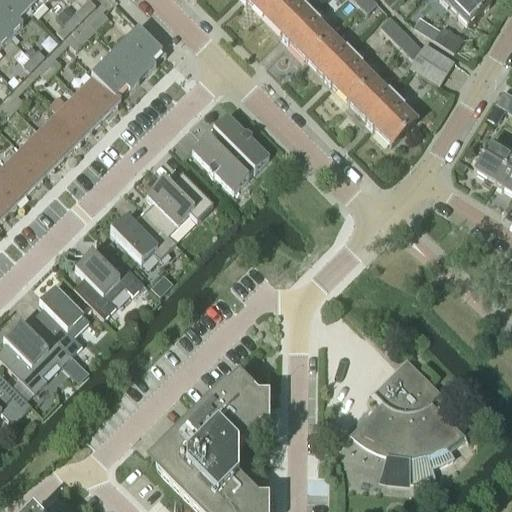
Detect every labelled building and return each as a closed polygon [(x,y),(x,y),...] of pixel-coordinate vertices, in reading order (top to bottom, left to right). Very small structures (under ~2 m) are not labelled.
[(0,0),(0,51),(23,28),(19,24),(29,14),(14,0),(0,0)] [(14,0),(29,14),(38,5),(42,9),(51,0),(14,0)] [(240,0),(263,23),(286,0),(240,0)] [(305,66),(332,39),(293,0),(286,0),(263,23),(305,66)] [(358,0),(353,6),(359,12),(370,2),(368,0),(358,0)] [(394,0),(391,0),(385,7),(392,15),(401,6),(394,0)] [(434,0),(449,14),(463,0),(434,0)] [(483,0),(463,0),(449,14),(467,32),(491,8),(483,0)] [(370,2),(359,12),(366,19),(377,9),(370,2)] [(76,3),(69,9),(74,14),(81,8),(76,3)] [(80,12),(87,19),(95,11),(88,4),(80,12)] [(68,10),(59,19),(64,24),(73,15),(68,10)] [(79,27),(87,19),(80,12),(72,20),(79,27)] [(93,25),(99,31),(107,23),(101,16),(93,25)] [(71,35),(79,27),(72,20),(64,28),(71,35)] [(379,32),(385,39),(396,28),(389,21),(379,32)] [(422,41),(431,32),(418,24),(412,34),(422,41)] [(91,39),(99,31),(93,25),(84,33),(91,39)] [(62,43),(71,35),(64,28),(56,37),(62,43)] [(396,28),(385,39),(391,45),(402,34),(396,28)] [(137,32),(90,79),(92,81),(118,108),(155,71),(151,67),(161,56),(137,32)] [(431,32),(422,41),(453,59),(461,46),(440,34),(438,37),(431,32)] [(83,48),(91,39),(84,33),(76,41),(83,48)] [(402,34),(391,45),(398,51),(408,41),(402,34)] [(348,109),(375,82),(332,39),(305,66),(348,109)] [(75,56),(83,48),(76,41),(68,49),(75,56)] [(408,41),(398,51),(404,58),(415,47),(408,41)] [(415,47),(404,58),(414,67),(417,62),(422,54),(415,47)] [(417,62),(445,80),(453,69),(424,50),(422,54),(417,62)] [(30,51),(25,56),(30,62),(36,56),(30,51)] [(29,63),(36,69),(44,62),(37,55),(36,56),(30,62),(29,63)] [(438,92),(445,80),(417,62),(414,67),(409,74),(438,92)] [(29,77),(36,69),(29,63),(22,70),(29,77)] [(46,71),(53,78),(60,70),(54,63),(46,71)] [(45,85),(53,78),(46,71),(38,78),(45,85)] [(13,81),(7,86),(13,92),(19,87),(13,81)] [(92,81),(73,100),(99,126),(118,108),(92,81)] [(375,82),(348,109),(390,151),(415,127),(402,114),(404,111),(375,82)] [(66,107),(55,118),(81,145),(93,133),(99,126),(73,100),(66,107)] [(9,108),(15,115),(23,107),(16,101),(9,108)] [(8,122),(15,115),(9,108),(1,116),(8,122)] [(55,118),(36,137),(63,163),(81,145),(55,118)] [(207,138),(250,182),(268,164),(250,145),(251,143),(244,139),(227,122),(212,137),(210,135),(207,138)] [(36,137),(18,155),(44,181),(63,163),(36,137)] [(232,200),(250,182),(207,138),(204,141),(205,143),(191,158),(208,175),(208,176),(211,182),(214,181),(232,200)] [(495,189),(511,161),(511,160),(491,147),(473,176),(495,189)] [(18,155),(0,173),(0,174),(26,200),(44,181),(18,155)] [(511,199),(511,161),(495,189),(511,199)] [(0,174),(0,210),(7,218),(26,200),(0,174)] [(153,210),(144,219),(168,243),(168,242),(188,223),(195,230),(212,213),(178,179),(177,180),(180,183),(169,194),(162,186),(145,203),(153,210)] [(175,249),(168,242),(168,243),(144,219),(132,230),(125,223),(109,239),(140,270),(152,259),(159,266),(175,249)] [(143,290),(105,252),(95,262),(91,258),(74,274),(83,284),(73,294),(103,325),(115,313),(109,307),(123,293),(132,301),(143,290)] [(33,324),(71,362),(81,352),(73,343),(89,327),(55,293),(38,310),(42,314),(33,324)] [(60,372),(71,362),(33,324),(23,333),(19,329),(11,337),(48,375),(55,367),(60,372)] [(41,382),(48,375),(11,337),(2,346),(6,350),(0,356),(0,366),(33,400),(46,387),(41,382)] [(468,447),(430,409),(438,401),(406,369),(373,401),(381,409),(350,440),(359,447),(367,453),(376,457),(386,460),(384,468),(389,469),(385,487),(405,489),(406,489),(406,487),(419,486),(432,483),(430,474),(440,470),(451,464),(447,457),(456,451),(464,444),(467,448),(468,447)] [(157,461),(155,465),(155,469),(157,474),(160,478),(193,511),(267,511),(268,502),(257,502),(237,483),(253,467),(237,452),(257,433),(268,433),(268,408),(268,400),(257,400),(237,380),(221,395),(160,457),(157,461)] [(0,418),(9,426),(25,409),(0,383),(0,418)]
